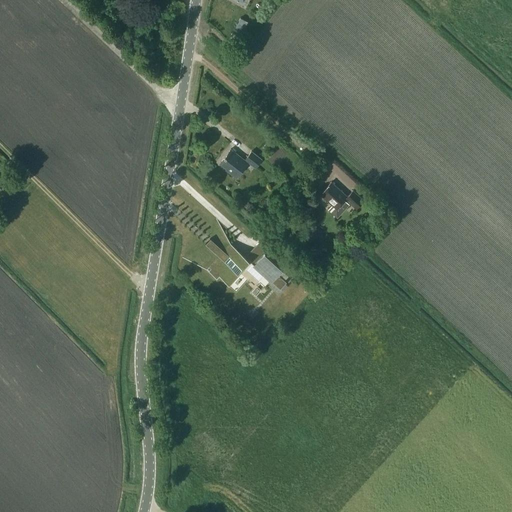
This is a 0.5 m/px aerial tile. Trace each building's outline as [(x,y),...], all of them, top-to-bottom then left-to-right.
[(261,159),(251,151),(244,160),(230,149),(220,163),(226,168),(225,169),(236,178),(248,162),(255,168),(261,159)] [(279,180),(273,173),(268,177),(275,184),(279,180)] [(347,195),(331,181),(320,194),(337,209),(345,199),(356,209),(364,200),(352,189),(347,195)] [(217,277),(219,274),(229,282),(234,276),(249,259),(230,242),(216,218),(216,219),(229,243),(223,249),(210,238),(210,239),(211,240),(208,244),(206,243),(219,255),(207,268),(183,257),(182,258),(207,268),(217,277)] [(258,258),(253,263),(254,264),(258,258),(270,268),(265,274),(272,279),(282,267),(273,260),(264,251),(258,258)]
